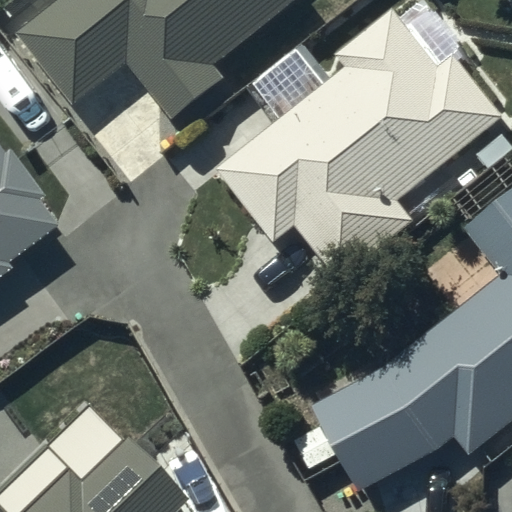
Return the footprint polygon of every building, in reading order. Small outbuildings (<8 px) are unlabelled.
[(80,0),(24,45),(81,114),(132,73),(179,132),(234,89),(222,74),(309,4),(305,0),(80,0)] [(353,78),(223,181),(281,254),(303,237),(346,293),(422,229),(407,210),(508,131),(458,68),(469,59),(423,2),(343,66),(353,78)] [(0,280),(55,241),(0,168),(0,280)] [(511,211),(476,243),(511,288),(405,369),(319,419),(367,502),(457,448),(472,464),(511,432),(511,211)] [(181,511),(125,453),(79,496),(68,484),(39,511),(181,511)]
